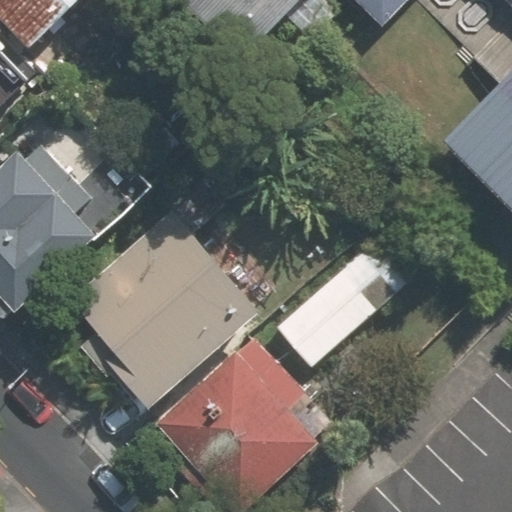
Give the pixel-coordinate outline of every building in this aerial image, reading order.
[(0,0),(0,41),(15,58),(78,0),(0,0)] [(295,0),(201,0),(251,47),(295,0)] [(342,0),(372,30),(403,0),(342,0)] [(0,110),(26,85),(0,57),(0,110)] [(511,207),(511,70),(500,83),(446,138),(511,207)] [(89,198),(31,138),(0,167),(0,316),(6,323),(101,233),(78,209),(89,198)] [(135,420),(144,412),(252,314),(163,216),(55,314),(88,350),(79,358),(135,420)] [(410,286),(368,240),(267,330),(309,376),(410,286)] [(241,511),(328,431),(247,344),(147,437),(217,511),(241,511)]
